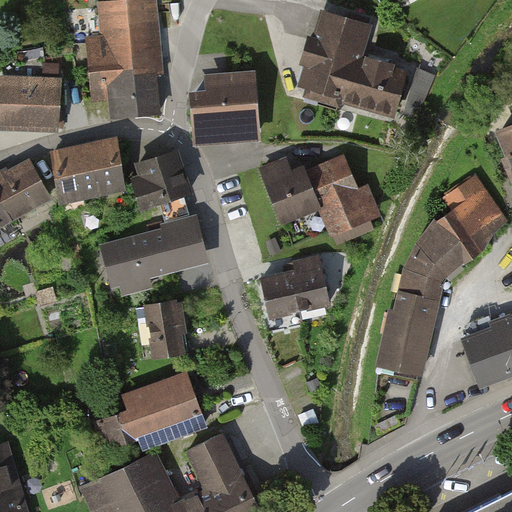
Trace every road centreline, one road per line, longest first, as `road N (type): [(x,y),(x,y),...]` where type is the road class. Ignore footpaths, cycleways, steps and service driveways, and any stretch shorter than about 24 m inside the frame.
road 1 (residential): [(323,511),(241,310),(215,210),(191,151),(170,132)]
road 2 (primary): [(337,511),(434,452),(511,420)]
road 3 (residential): [(170,132),(134,126),(52,136),(0,155)]
road 4 (residential): [(170,132),(185,56),(208,0)]
